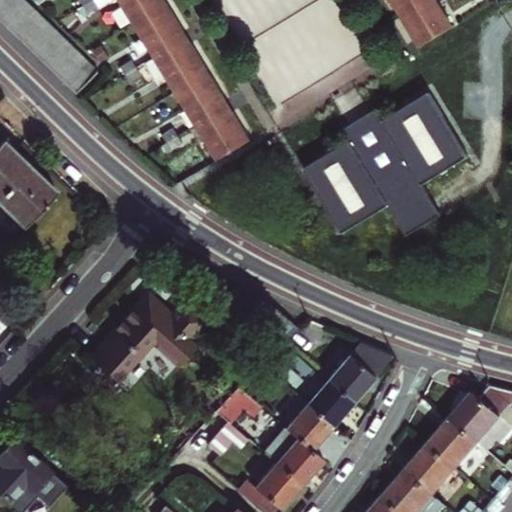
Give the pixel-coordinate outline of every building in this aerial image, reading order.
[(6,0),(0,6),(0,18),(4,22),(25,2),(23,0),(6,0)] [(119,3),(133,25),(165,4),(161,0),(94,0),(93,1),(84,6),(90,17),(100,12),(101,13),(119,3)] [(390,0),(398,13),(419,0),(390,0)] [(441,9),(435,0),(419,0),(398,13),(414,41),(416,43),(419,48),(453,28),(452,26),(441,9)] [(4,22),(15,32),(36,12),(25,2),(4,22)] [(441,9),(452,26),(460,21),(450,3),(441,9)] [(133,25),(153,57),(185,38),(181,32),(165,4),(133,25)] [(36,12),(15,32),(25,42),(46,22),(36,12)] [(25,42),(36,53),(57,33),(46,22),(25,42)] [(36,53),(46,63),(67,42),(57,33),(36,53)] [(153,57),(175,92),(207,73),(189,45),(185,38),(153,57)] [(46,63),(55,73),(76,52),(67,42),(46,63)] [(55,73),(67,84),(88,63),(76,52),(55,73)] [(119,64),(125,75),(136,68),(130,58),(119,64)] [(67,84),(77,93),(98,73),(88,63),(67,84)] [(142,78),(136,68),(125,75),(131,85),(142,78)] [(207,73),(175,92),(196,126),(228,107),(223,100),(207,73)] [(303,169),(342,234),(387,207),(406,237),(440,217),(422,186),(467,158),(429,94),(383,121),(376,110),(342,131),(348,142),(303,169)] [(228,107),(196,126),(217,161),(249,141),(232,114),(228,107)] [(161,133),(168,144),(179,137),(172,126),(161,133)] [(185,147),(179,137),(168,144),(174,154),(185,147)] [(0,201),(24,225),(57,191),(29,164),(2,138),(0,140),(0,201)] [(239,285),(226,298),(245,318),(265,297),(266,297),(239,285)] [(145,293),(108,333),(105,336),(88,355),(117,382),(153,343),(177,366),(196,345),(191,340),(210,319),(185,296),(171,311),(166,317),(151,304),(155,300),(155,299),(154,296),(149,291),(145,293)] [(166,317),(171,311),(154,296),(155,299),(155,300),(151,304),(166,317)] [(245,318),(255,328),(276,308),(265,297),(245,318)] [(276,308),(255,328),(265,338),(285,318),(276,308)] [(285,318),(265,338),(274,347),(296,328),(285,318)] [(391,355),(359,341),(348,353),(327,378),(352,400),(367,383),(391,355)] [(306,403),(327,378),(321,373),(318,370),(297,395),(306,403)] [(352,400),(327,378),(306,403),(332,424),(343,411),(352,400)] [(253,416),(262,406),(238,385),(215,410),(227,420),(230,422),(243,407),(253,416)] [(460,406),(448,419),(477,444),(486,451),(496,439),(503,444),(511,432),(511,425),(501,416),(511,402),(511,389),(492,386),(481,398),(473,391),(460,406)] [(321,436),(332,424),(306,403),(286,426),(311,448),(321,436)] [(456,468),(477,444),(448,419),(437,432),(427,443),(456,468)] [(227,420),(207,443),(219,454),(231,440),(239,447),(247,437),(230,422),(227,420)] [(311,448),(286,426),(264,452),(275,461),(300,484),(312,470),(322,458),(311,448)] [(0,492),(20,511),(25,511),(39,497),(57,477),(14,437),(0,451),(0,461),(4,465),(0,468),(0,492)] [(433,494),(456,468),(427,443),(415,457),(405,470),(433,494)] [(300,484),(275,461),(255,485),(247,479),(238,488),(266,511),(272,511),(278,505),(280,507),(288,498),(300,484)] [(394,482),(382,496),(400,511),(417,511),(423,506),(429,511),(442,511),(448,506),(433,494),(405,470),(394,482)] [(66,485),(57,477),(39,497),(48,505),(66,485)] [(400,511),(382,496),(370,510),(368,511),(400,511)]
